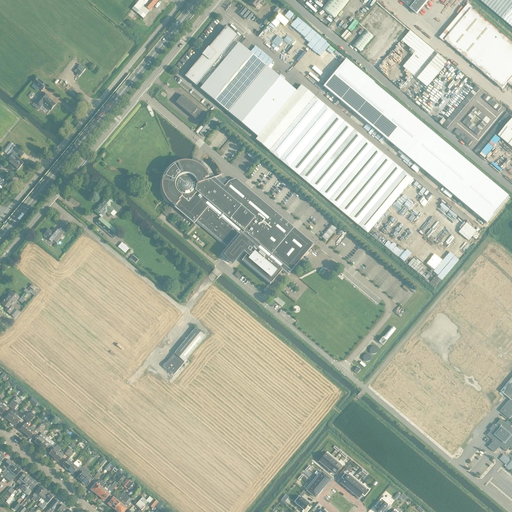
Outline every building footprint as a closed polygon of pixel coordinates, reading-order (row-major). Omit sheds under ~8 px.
[(147,3),(142,0),(140,0),(132,10),(143,19),(150,11),(144,6),(147,3)] [(149,0),(147,3),(144,6),(150,11),(158,0),(149,0)] [(263,5),(265,2),(262,0),(251,0),(249,2),(256,8),(260,3),(263,5)] [(329,0),(322,9),(333,19),(349,0),(329,0)] [(399,0),(417,14),(428,1),(428,0),(399,0)] [(511,0),(478,0),(493,12),(511,27),(511,0)] [(503,89),(508,83),(511,86),(511,42),(472,9),(473,8),(469,4),(464,11),(469,15),(450,38),(444,33),(440,38),(444,41),(445,40),(446,41),(503,89)] [(206,53),(186,76),(196,85),(199,81),(203,85),(200,89),(241,124),(242,123),(258,137),(257,138),(255,140),(263,146),(269,152),(279,160),(358,226),(359,224),(368,232),(384,214),(413,179),(403,171),(301,86),(296,92),(279,79),(280,78),(239,43),(238,44),(233,40),(237,36),(227,28),(207,51),(206,50),(204,52),(206,53)] [(360,52),(373,37),(365,30),(352,45),(360,52)] [(411,31),(402,41),(416,53),(403,67),(414,76),(426,62),(429,64),(417,79),(427,87),(439,73),(448,63),(411,31)] [(346,60),(323,87),(406,156),(486,224),(509,197),(429,129),(346,60)] [(42,91),(46,86),(37,78),(32,83),(42,91)] [(476,86),(445,123),(449,126),(480,89),(476,86)] [(47,99),(48,98),(42,93),(34,102),(40,107),(42,105),(49,111),(55,104),(49,100),(47,99)] [(486,94),(483,98),(500,112),(503,108),(486,94)] [(195,119),(202,111),(182,95),(176,103),(195,119)] [(478,104),(475,109),(491,122),(494,118),(478,104)] [(511,115),(509,114),(478,151),(482,154),(511,118),(511,115)] [(482,115),(476,122),(480,125),(486,119),(482,115)] [(468,116),(465,120),(482,134),(485,130),(468,116)] [(511,119),(498,136),(511,147),(511,119)] [(487,120),(482,126),(486,129),(491,123),(487,120)] [(214,124),(210,121),(199,134),(203,137),(214,124)] [(460,126),(456,130),(473,144),(476,140),(460,126)] [(14,153),(17,155),(21,150),(11,142),(3,151),(8,156),(9,155),(11,157),(14,153)] [(258,159),(250,152),(248,155),(255,162),(258,159)] [(19,157),(17,155),(14,153),(11,157),(8,160),(19,169),(24,163),(18,158),(19,157)] [(170,168),(163,194),(173,207),(194,224),(197,221),(227,247),(231,242),(233,244),(223,256),(233,265),(243,252),(247,255),(242,262),(243,261),(270,284),(270,285),(282,271),(288,275),(291,272),(314,245),(236,180),(229,182),(225,186),(215,179),(222,176),(210,180),(209,178),(199,166),(202,162),(202,161),(199,165),(198,165),(192,162),(184,162),(170,167),(170,168)] [(101,218),(106,212),(109,215),(114,210),(117,213),(121,208),(107,196),(94,211),(101,218)] [(162,213),(167,217),(171,211),(167,208),(162,213)] [(114,239),(118,234),(100,218),(96,223),(114,239)] [(326,241),(338,226),(334,223),(322,237),(326,241)] [(375,239),(393,253),(393,243),(389,240),(389,239),(386,236),(386,235),(388,232),(392,236),(394,236),(394,223),(392,225),(390,225),(386,229),(386,234),(384,232),(382,234),(380,233),(377,233),(375,234),(375,239)] [(62,236),(66,231),(62,227),(59,231),(55,228),(52,232),(48,229),(44,235),(47,238),(52,242),(53,240),(56,243),(62,236)] [(511,259),(491,242),(476,260),(414,334),(369,386),(452,456),(502,396),(504,394),(511,384),(511,259)] [(134,249),(131,252),(137,257),(140,254),(134,249)] [(24,291),(26,293),(20,299),(23,301),(25,298),(26,298),(28,295),(30,296),(31,295),(32,295),(32,294),(34,296),(36,294),(30,289),(29,291),(26,289),(24,291)] [(19,313),(11,307),(19,298),(12,292),(2,304),(7,308),(5,310),(15,319),(19,313)] [(275,295),(272,299),(282,307),(285,303),(275,295)] [(162,366),(173,375),(186,360),(205,338),(195,329),(166,363),(165,363),(162,366)] [(511,384),(504,394),(510,400),(500,412),(509,419),(511,415),(511,428),(511,427),(511,426),(507,421),(506,423),(501,419),(495,426),(493,425),(489,430),(491,431),(487,436),(494,442),(493,443),(492,442),(488,447),(494,453),(495,452),(499,448),(498,447),(499,446),(506,452),(510,447),(511,449),(511,447),(511,384)] [(16,402),(11,408),(13,410),(18,404),(21,401),(18,399),(16,402)] [(4,402),(0,406),(0,413),(1,414),(8,406),(4,402)] [(11,422),(19,413),(14,409),(6,418),(11,422)] [(29,414),(25,420),(27,422),(29,423),(35,416),(31,412),(29,414)] [(19,413),(11,422),(15,426),(21,420),(16,416),(19,413)] [(39,432),(47,422),(46,423),(45,421),(44,422),(42,424),(37,429),(37,430),(39,432)] [(20,430),(25,434),(30,428),(28,426),(30,424),(29,423),(27,422),(20,430)] [(47,422),(39,432),(41,433),(48,425),(49,424),(47,422)] [(30,428),(25,434),(30,438),(37,430),(37,429),(35,428),(33,430),(30,428)] [(40,446),(47,437),(42,433),(40,436),(34,442),(40,446)] [(47,437),(40,446),(44,450),(45,449),(48,451),(54,443),(47,437)] [(54,443),(48,451),(50,453),(49,454),(54,458),(59,452),(54,448),(55,447),(54,447),(56,445),(54,443)] [(59,452),(54,458),(58,462),(64,456),(59,452)] [(327,452),(319,462),(323,465),(331,455),(327,452)] [(331,455),(323,465),(327,468),(335,459),(331,455)] [(335,459),(327,468),(331,471),(339,462),(335,459)] [(0,476),(11,462),(8,460),(3,466),(1,469),(0,468),(0,476)] [(68,470),(73,464),(70,462),(68,460),(63,466),(68,470)] [(11,462),(0,476),(0,477),(3,479),(14,465),(11,462)] [(73,464),(68,470),(73,474),(74,473),(76,475),(81,469),(79,467),(80,466),(75,462),(73,464)] [(116,466),(111,462),(105,470),(107,471),(111,466),(114,468),(116,466)] [(339,462),(331,471),(335,475),(343,465),(339,462)] [(14,465),(3,479),(3,480),(7,474),(8,476),(7,478),(8,479),(18,468),(14,465)] [(88,476),(87,476),(90,472),(83,466),(81,469),(76,475),(78,477),(77,478),(83,482),(88,476)] [(18,468),(8,479),(7,481),(9,483),(12,479),(14,480),(16,477),(21,470),(18,468)] [(320,471),(316,476),(326,484),(330,480),(320,471)] [(20,485),(27,476),(24,473),(19,479),(19,480),(16,482),(18,484),(20,485)] [(345,479),(341,483),(345,487),(354,477),(349,473),(348,475),(345,473),(342,477),(345,479)] [(121,475),(116,481),(120,484),(125,478),(124,477),(123,475),(122,476),(121,475)] [(25,485),(31,478),(27,476),(20,485),(21,486),(23,488),(25,485)] [(90,479),(88,476),(83,482),(87,486),(93,479),(92,477),(90,479)] [(316,476),(313,480),(323,489),(326,484),(316,476)] [(354,477),(345,487),(350,491),(358,481),(354,477)] [(31,478),(25,485),(23,488),(21,490),(24,493),(26,490),(34,481),(31,478)] [(94,492),(105,480),(104,479),(103,481),(102,480),(101,482),(99,480),(91,489),(94,492)] [(122,485),(126,489),(128,487),(132,482),(127,479),(122,485)] [(105,480),(94,492),(98,495),(103,489),(105,487),(103,486),(107,482),(105,480)] [(313,480),(309,485),(319,493),(323,489),(313,480)] [(34,481),(26,490),(24,493),(27,496),(32,491),(31,490),(37,484),(34,481)] [(358,481),(350,491),(354,494),(362,485),(358,481)] [(111,486),(101,498),(105,501),(112,492),(116,487),(113,484),(112,486),(111,486)] [(103,489),(98,495),(101,498),(111,486),(110,485),(108,487),(106,485),(105,487),(103,489)] [(309,485),(305,489),(315,498),(319,493),(309,485)] [(362,485),(354,494),(359,498),(362,495),(364,497),(369,490),(362,485)] [(33,501),(43,489),(40,486),(35,493),(33,496),(34,497),(31,500),(33,501)] [(7,501),(8,499),(15,491),(11,487),(2,497),(7,501)] [(43,489),(33,501),(34,502),(34,501),(36,502),(38,500),(39,501),(46,492),(43,489)] [(46,492),(39,501),(40,502),(38,506),(39,507),(50,494),(46,492)] [(121,494),(111,506),(115,509),(122,500),(127,495),(124,492),(121,495),(121,494)] [(111,506),(121,494),(119,493),(115,498),(113,497),(108,504),(111,506)] [(50,494),(39,507),(43,510),(48,504),(47,503),(53,497),(50,494)] [(122,500),(115,509),(117,511),(118,511),(130,498),(127,495),(122,500)] [(299,496),(294,502),(304,510),(302,511),(307,511),(310,509),(307,506),(309,504),(299,496)] [(141,511),(148,503),(142,497),(140,500),(139,500),(135,505),(141,511)] [(130,498),(118,511),(124,511),(131,504),(130,502),(132,500),(130,498)] [(155,507),(159,502),(154,498),(148,505),(153,509),(155,506),(155,507)] [(382,498),(375,506),(378,509),(376,510),(377,511),(376,511),(383,511),(389,505),(382,498)] [(45,511),(51,511),(59,502),(56,500),(46,511),(45,511)] [(16,511),(21,505),(17,502),(12,508),(16,511)]
